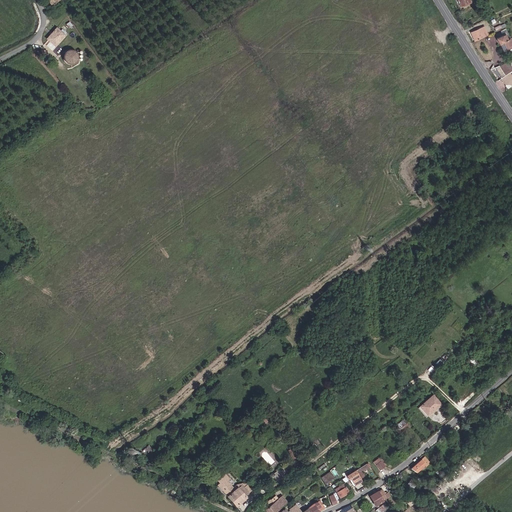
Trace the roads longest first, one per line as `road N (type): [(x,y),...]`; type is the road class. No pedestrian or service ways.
road 1 (unknown): [(253,511),(414,380),(426,378),(464,414)]
road 2 (track): [(0,403),(211,502)]
road 3 (residential): [(327,511),(383,482),(511,371)]
road 4 (primary): [(438,0),(511,114)]
